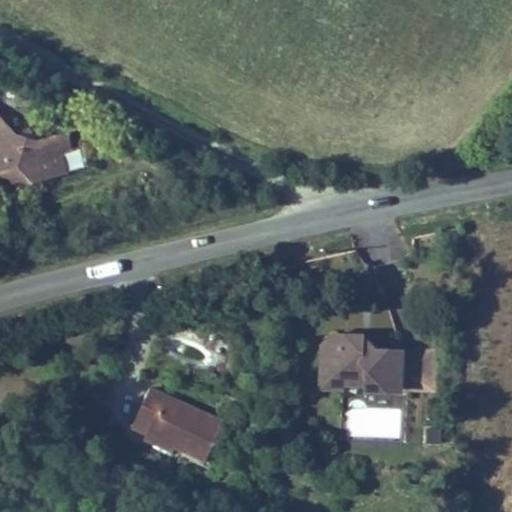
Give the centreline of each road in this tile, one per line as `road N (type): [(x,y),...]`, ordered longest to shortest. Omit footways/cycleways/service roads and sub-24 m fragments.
road 1 (unclassified): [(0,25),(287,178),(324,215)]
road 2 (tertiary): [(324,215),(0,297)]
road 3 (tertiary): [(511,183),(324,215)]
